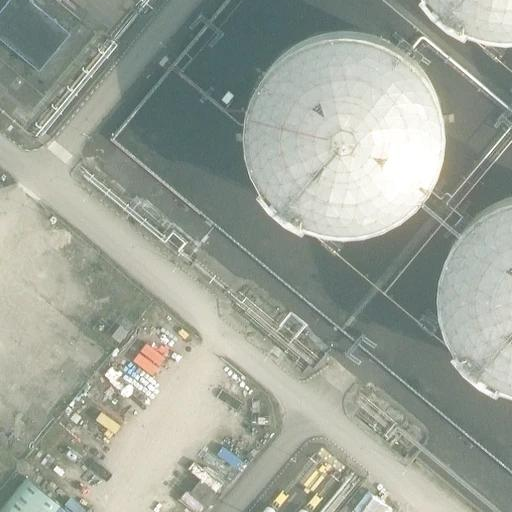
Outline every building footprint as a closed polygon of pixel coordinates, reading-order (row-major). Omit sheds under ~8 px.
[(71,33),(31,0),(8,0),(0,10),(0,37),(39,71),(71,33)] [(511,0),(430,0),(444,14),(464,25),(495,32),(511,29),(511,0)] [(360,60),(333,55),(304,61),(282,73),(268,87),(255,108),(249,134),(252,166),(265,190),(282,208),(302,219),(333,226),(353,223),(379,213),(400,194),(414,169),(419,142),(415,114),(401,88),(382,71),(360,60)] [(143,135),(237,135),(237,118),(177,70),(169,70),(112,141),(103,134),(101,134),(101,151),(115,151),(124,140),(124,154),(134,154),(141,160),(141,156),(156,156),(156,144),(143,144),(143,135)] [(216,226),(212,178),(202,179),(203,192),(198,192),(201,227),(191,228),(191,236),(204,235),(204,227),(216,226)] [(511,221),(497,224),(475,236),(461,250),(448,271),(442,298),(445,329),(457,354),(475,372),(495,383),(511,386),(511,221)] [(119,326),(111,336),(120,343),(128,332),(119,326)] [(56,411),(93,364),(56,335),(19,381),(56,411)] [(0,410),(0,422),(28,442),(34,433),(0,410)] [(0,511),(54,511),(60,505),(26,478),(0,511)] [(367,511),(383,511),(383,496),(367,497),(367,511)]
